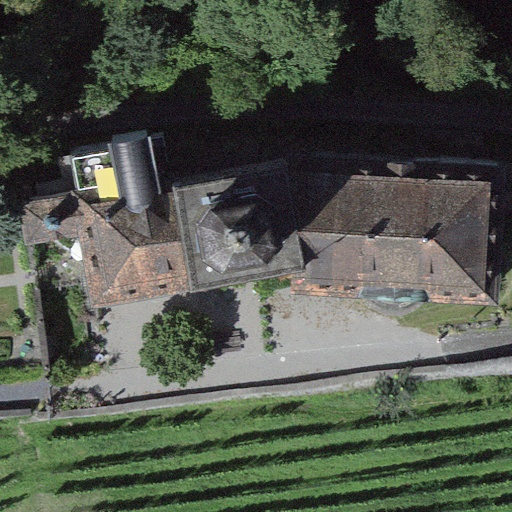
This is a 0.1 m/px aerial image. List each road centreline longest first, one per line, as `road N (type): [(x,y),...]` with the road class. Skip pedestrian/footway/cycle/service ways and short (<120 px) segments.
road 1 (track): [(0,150),(223,96),(511,121)]
road 2 (track): [(511,341),(0,402)]
